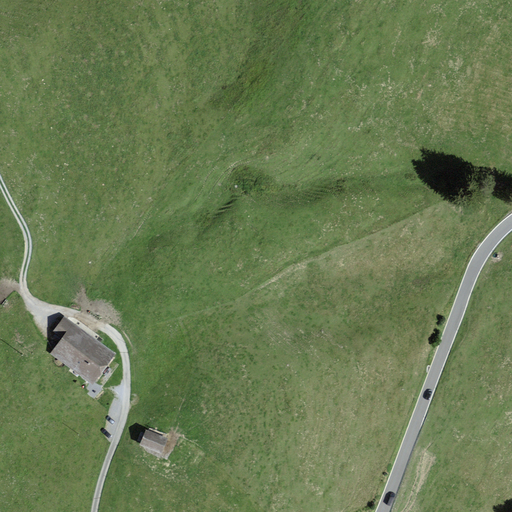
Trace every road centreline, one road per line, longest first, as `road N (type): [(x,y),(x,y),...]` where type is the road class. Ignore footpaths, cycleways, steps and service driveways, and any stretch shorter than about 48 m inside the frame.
road 1 (secondary): [(511,223),(478,260),(381,511)]
road 2 (track): [(0,180),(26,232),(22,284),(29,299),(113,331)]
